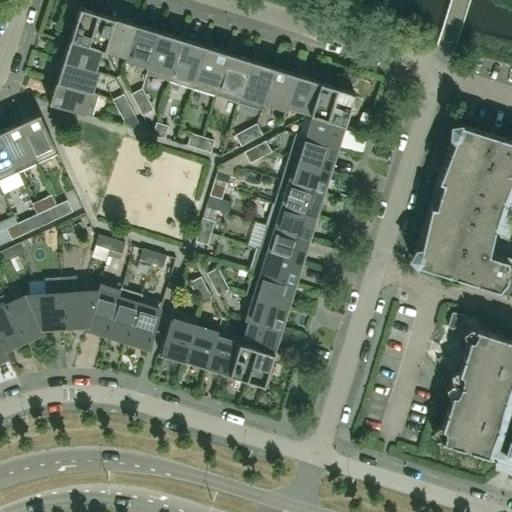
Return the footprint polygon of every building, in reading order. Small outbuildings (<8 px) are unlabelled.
[(125,56),(136,23),(112,15),(112,16),(79,6),(69,36),(61,59),(94,70),(100,53),(107,55),(109,51),(125,56)] [(147,66),(159,30),(136,23),(125,56),(124,59),(147,66)] [(169,80),(182,37),(159,30),(147,66),(145,73),(169,80)] [(192,88),(205,44),(182,37),(169,80),(192,88)] [(215,95),(228,52),(205,44),(192,88),(215,95)] [(238,102),(251,59),(228,52),(215,95),(238,102)] [(98,71),(94,70),(61,59),(55,80),(91,91),(98,71)] [(261,109),(263,102),(274,66),(251,59),(238,102),(261,109)] [(286,110),(287,106),(298,73),(274,66),(263,102),(286,110)] [(345,122),(354,92),(321,81),(298,73),(287,106),(304,112),(303,116),(310,118),(305,135),(338,146),(345,122)] [(98,94),(91,91),(55,80),(48,102),(91,116),(98,94)] [(147,98),(142,88),(131,93),(136,104),(147,98)] [(129,104),(123,93),(112,99),(118,110),(129,104)] [(153,109),(147,98),(136,104),(142,115),(153,109)] [(144,132),(134,115),(129,104),(118,110),(123,120),(122,125),(144,132)] [(57,153),(38,112),(18,121),(37,162),(57,153)] [(362,112),(355,128),(363,132),(370,115),(362,112)] [(0,129),(0,134),(17,171),(37,162),(18,121),(0,129)] [(164,137),(168,126),(156,122),(152,134),(164,137)] [(262,134),(256,123),(245,129),(251,140),(262,134)] [(511,293),(511,139),(461,124),(454,125),(412,259),(417,264),(511,293)] [(251,140),(245,129),(235,134),(241,145),(251,140)] [(331,169),(338,146),(305,135),(295,132),(288,156),(331,169)] [(198,148),(202,136),(190,133),(187,144),(198,148)] [(0,179),(17,171),(0,134),(0,179)] [(210,152),(214,140),(202,136),(198,148),(210,152)] [(271,151),(265,140),(254,146),(260,157),(271,151)] [(260,157),(254,146),(244,151),(249,162),(260,157)] [(324,192),(331,169),(288,156),(281,179),(324,192)] [(224,187),(228,175),(216,172),(213,183),(224,187)] [(316,215),(324,192),(281,179),(273,202),(316,215)] [(221,198),(224,187),(213,183),(209,195),(221,198)] [(72,211),(67,200),(56,205),(61,216),(72,211)] [(309,238),(316,215),(273,202),(266,225),(309,238)] [(61,216),(56,205),(36,214),(41,225),(50,221),(61,216)] [(225,225),(214,221),(211,220),(215,209),(206,206),(198,229),(210,232),(222,236),(225,225)] [(41,225),(36,214),(16,223),(22,234),(33,229),(41,225)] [(11,239),(22,234),(16,223),(15,220),(4,225),(11,239)] [(302,261),(309,238),(266,225),(259,248),(302,261)] [(207,244),(210,232),(198,229),(195,240),(207,244)] [(110,249),(113,238),(98,233),(94,244),(110,249)] [(74,236),(60,237),(62,252),(76,251),(74,236)] [(121,253),(125,242),(113,238),(110,249),(121,253)] [(24,252),(19,242),(5,248),(10,259),(24,252)] [(151,262),(154,251),(142,247),(139,258),(151,262)] [(295,284),(302,261),(259,248),(255,247),(249,268),(252,270),(295,284)] [(0,262),(10,259),(5,248),(0,250),(0,262)] [(163,266),(166,255),(154,251),(151,262),(163,266)] [(223,278),(217,267),(206,273),(212,283),(223,278)] [(288,307),(295,284),(252,270),(245,293),(288,307)] [(206,287),(200,276),(189,282),(195,292),(206,287)] [(228,288),(223,278),(212,283),(217,294),(228,288)] [(106,333),(121,286),(119,286),(120,282),(115,281),(113,287),(99,282),(98,283),(98,282),(96,290),(62,292),(64,324),(86,323),(85,326),(106,333)] [(28,295),(27,294),(7,303),(23,338),(42,329),(43,329),(41,326),(64,324),(62,292),(61,283),(45,284),(46,293),(28,295)] [(127,339),(141,295),(141,293),(121,286),(106,333),(127,339)] [(211,297),(206,287),(195,292),(200,303),(211,297)] [(281,330),(288,307),(245,293),(245,294),(252,296),(245,318),(281,330)] [(7,303),(3,294),(0,295),(0,339),(3,347),(4,347),(23,338),(7,303)] [(148,346),(162,302),(161,302),(141,295),(127,339),(148,346)] [(184,360),(195,324),(197,317),(172,309),(159,352),(184,360)] [(464,319),(465,314),(452,311),(447,325),(451,328),(464,319)] [(263,384),(272,354),(273,354),(281,330),(245,318),(244,319),(248,320),(242,338),(235,335),(234,340),(217,334),(206,367),(230,375),(230,374),(263,384)] [(206,367),(217,334),(218,331),(195,324),(184,360),(206,367)] [(511,339),(469,326),(469,328),(462,332),(463,334),(465,338),(468,340),(458,370),(455,371),(451,373),(449,374),(452,382),(448,385),(452,391),(453,392),(451,395),(441,426),(438,426),(434,428),(432,429),(435,437),(434,438),(496,457),(499,458),(500,469),(507,471),(511,464),(511,339)] [(301,374),(301,358),(280,359),(281,375),(301,374)] [(438,392),(417,385),(400,440),(420,447),(438,392)]
